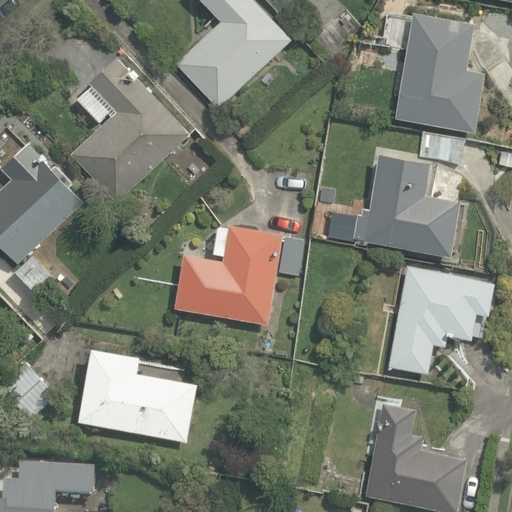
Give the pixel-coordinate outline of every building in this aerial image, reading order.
[(207,0),(222,15),(177,59),(225,109),(304,32),(272,0),(207,0)] [(465,159),(470,130),(482,132),(504,14),(427,0),(418,0),(398,117),(430,123),(426,156),(465,159)] [(108,125),(77,151),(117,200),(201,132),(129,45),(77,87),(108,125)] [(3,185),(0,182),(0,239),(19,260),(88,196),(52,157),(47,162),(32,145),(7,168),(13,176),(3,185)] [(373,205),(364,203),(321,196),(314,238),(356,246),(358,235),(461,253),(471,195),(431,188),(436,161),(425,159),(373,150),(370,169),(379,171),(373,205)] [(215,253),(186,249),(177,307),(273,321),(287,228),(220,218),(215,253)] [(388,369),(433,376),(437,346),(453,349),(455,334),(481,337),(486,308),(507,311),(511,280),(511,276),(404,260),(388,369)] [(144,369),(146,352),(95,344),(83,420),(194,438),(203,378),(144,369)] [(3,391),(30,419),(60,391),(32,363),(3,391)] [(473,508),(480,448),(438,443),(445,384),(381,377),(367,496),(473,508)] [(63,492),(92,495),(94,464),(6,457),(4,477),(2,499),(0,499),(0,511),(76,511),(77,505),(62,504),(63,492)] [(417,511),(347,501),(344,511),(417,511)]
